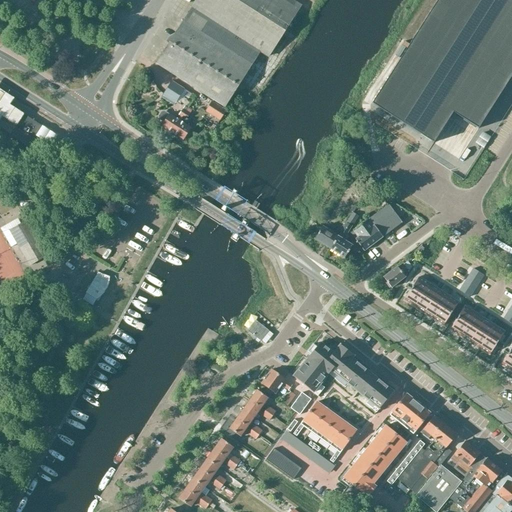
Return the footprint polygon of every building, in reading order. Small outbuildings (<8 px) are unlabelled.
[(192,8),(186,17),(254,60),(256,58),(260,52),(266,56),(267,57),(300,6),(289,0),(196,0),(191,8),(192,8)] [(511,75),(511,0),(437,0),(371,104),(433,143),(452,113),(478,129),(511,75)] [(183,22),(156,64),(224,108),(254,60),(186,17),(183,22)] [(163,95),(176,103),(184,90),(171,82),(163,95)] [(14,103),(0,93),(0,123),(2,121),(15,130),(23,118),(9,109),(14,103)] [(212,101),(205,111),(219,121),(226,111),(212,101)] [(161,127),(172,134),(186,112),(182,110),(178,115),(180,116),(177,120),(168,115),(164,113),(161,113),(159,117),(159,119),(164,122),(161,127)] [(186,112),(172,134),(183,141),(190,128),(185,125),(188,120),(186,119),(189,114),(186,112)] [(10,135),(9,136),(13,138),(32,151),(33,149),(38,142),(33,139),(41,126),(22,114),(16,124),(14,127),(15,128),(10,135)] [(451,135),(441,148),(452,157),(463,144),(451,135)] [(350,245),(351,254),(361,247),(363,250),(381,237),(401,222),(387,203),(349,232),(356,241),(350,245)] [(338,237),(330,249),(343,257),(347,252),(351,254),(350,245),(345,242),(349,235),(347,234),(358,216),(352,212),(340,231),(341,232),(337,237),(338,237)] [(10,231),(29,266),(46,257),(26,221),(25,221),(25,222),(10,231)] [(314,239),(330,249),(338,237),(337,237),(322,227),(314,239)] [(101,261),(106,252),(100,248),(94,256),(101,261)] [(288,260),(286,264),(298,272),(301,268),(288,260)] [(390,287),(390,288),(404,277),(397,267),(383,278),(387,283),(386,283),(389,288),(390,287)] [(86,293),(82,300),(92,306),(96,299),(97,299),(100,297),(102,294),(105,291),(106,288),(108,285),(108,281),(109,277),(108,277),(98,273),(86,293)] [(404,290),(410,280),(405,277),(399,286),(404,290)] [(428,284),(418,278),(411,289),(421,295),(428,284)] [(428,284),(421,295),(431,301),(438,290),(428,284)] [(414,306),(421,295),(411,289),(404,300),(414,306)] [(448,296),(438,290),(431,301),(440,308),(448,296)] [(431,301),(421,295),(414,306),(423,313),(431,301)] [(440,308),(450,314),(457,303),(448,296),(440,308)] [(433,319),(440,308),(431,301),(423,313),(433,319)] [(457,318),(467,325),(474,313),(464,307),(457,318)] [(443,325),(450,314),(440,308),(433,319),(443,325)] [(474,313),(467,325),(477,331),(484,320),(474,313)] [(460,336),(467,325),(457,318),(450,329),(460,336)] [(486,337),(494,326),(484,320),(477,331),(486,337)] [(260,342),(269,331),(265,328),(266,327),(262,324),(261,324),(260,323),(259,323),(257,321),(248,332),(260,342)] [(477,331),(467,325),(460,336),(470,342),(477,331)] [(504,332),(494,326),(486,337),(496,343),(504,332)] [(486,337),(477,331),(470,342),(479,348),(486,337)] [(486,337),(479,348),(489,355),(496,343),(486,337)] [(310,355),(293,376),(317,396),(320,393),(316,389),(320,385),(328,374),(331,371),(337,376),(351,358),(352,358),(354,356),(340,345),(333,353),(320,343),(316,347),(312,344),(306,352),(310,355)] [(511,355),(508,353),(501,364),(511,371),(511,368),(511,355)] [(351,358),(337,376),(347,384),(368,401),(375,406),(372,409),(376,413),(393,392),(352,358),(351,358)] [(292,385),(285,380),(272,370),(262,384),(267,388),(265,392),(270,395),(272,392),(275,393),(281,386),(289,392),(291,389),(290,388),(292,385)] [(250,400),(261,408),(268,399),(257,390),(250,400)] [(283,403),(287,407),(295,396),(290,392),(283,403)] [(406,394),(389,415),(413,435),(430,413),(406,394)] [(243,410),(254,418),(261,408),(250,400),(243,410)] [(316,402),(300,424),(303,427),(336,451),(340,453),(356,431),(316,402)] [(236,419),(247,428),(254,418),(243,410),(236,419)] [(433,416),(423,430),(430,436),(431,436),(442,423),(441,423),(433,416)] [(247,428),(236,419),(229,429),(241,437),(247,428)] [(398,480),(416,495),(440,465),(441,463),(451,452),(446,448),(457,435),(442,423),(431,436),(430,436),(429,438),(433,441),(425,452),(422,449),(419,453),(420,453),(398,480)] [(251,431),(257,434),(260,430),(254,426),(251,431)] [(355,463),(343,478),(344,478),(350,484),(364,495),(365,493),(369,496),(376,487),(373,484),(406,443),(385,426),(382,430),(371,443),(365,450),(355,463)] [(222,439),(215,449),(226,457),(233,447),(222,439)] [(465,477),(483,455),(465,441),(451,459),(457,464),(454,469),(465,477)] [(215,449),(208,459),(219,467),(222,463),(226,466),(233,470),(234,470),(237,465),(235,464),(230,460),(226,457),(215,449)] [(273,449),(265,460),(271,464),(279,453),(273,449)] [(279,453),(271,464),(276,468),(284,457),(279,453)] [(502,471),(484,456),(483,455),(465,477),(461,482),(449,497),(464,510),(467,511),(474,511),(475,511),(476,511),(492,493),(491,492),(492,491),(487,487),(491,482),(492,483),(502,471)] [(232,457),(230,460),(235,464),(237,465),(240,461),(233,456),(232,457)] [(284,457),(276,468),(282,472),(290,461),(284,457)] [(208,459),(200,469),(212,477),(219,467),(208,459)] [(290,461),(282,472),(287,476),(295,465),(290,461)] [(295,465),(287,476),(293,480),(301,469),(295,465)] [(461,482),(440,465),(415,496),(434,511),(436,511),(449,497),(461,482)] [(200,469),(193,479),(205,487),(212,477),(200,469)] [(492,493),(476,511),(477,511),(508,511),(511,507),(511,478),(506,474),(497,485),(500,488),(495,495),(492,493)] [(218,477),(216,480),(221,484),(223,485),(225,481),(219,476),(218,477)] [(193,479),(186,489),(207,504),(209,505),(210,503),(212,501),(201,493),(205,487),(193,479)] [(213,484),(213,485),(220,489),(223,485),(221,484),(216,480),(213,484)] [(397,486),(406,494),(409,491),(399,483),(397,486)] [(186,489),(179,499),(190,507),(194,502),(198,505),(205,510),(209,505),(207,504),(186,489)]
